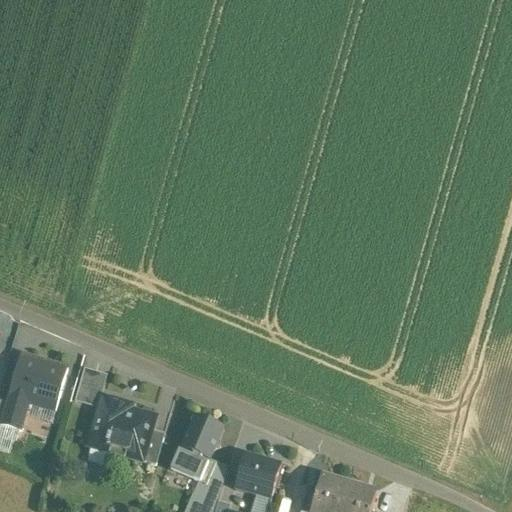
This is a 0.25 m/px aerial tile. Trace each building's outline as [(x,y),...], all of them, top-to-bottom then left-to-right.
[(7,406),(1,430),(20,435),(28,407),(56,414),(68,372),(21,359),(7,406)] [(76,405),(99,412),(108,379),(85,373),(76,405)] [(118,407),(103,403),(86,463),(103,468),(109,450),(142,459),(149,434),(153,422),(117,412),(118,407)] [(224,432),(195,419),(181,452),(196,459),(210,465),(210,464),(224,432)] [(164,438),(149,434),(142,459),(141,464),(155,468),(164,438)] [(196,459),(181,452),(172,472),(187,479),(196,459)] [(210,465),(196,459),(187,479),(200,485),(191,511),(215,511),(228,471),(210,464),(210,465)] [(281,469),(245,459),(235,492),(256,498),(271,503),(281,469)] [(341,511),(348,489),(322,481),(312,511),(341,511)] [(371,511),(376,497),(348,489),(341,511),(371,511)] [(268,511),(271,503),(256,498),(251,511),(268,511)]
